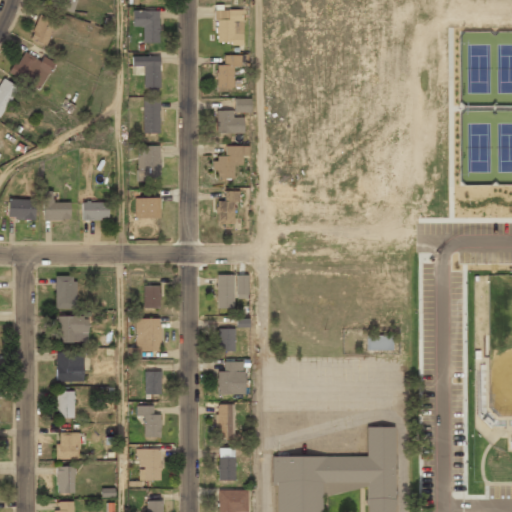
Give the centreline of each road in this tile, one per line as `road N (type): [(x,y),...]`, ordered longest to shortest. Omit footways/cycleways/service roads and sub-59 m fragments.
road 1 (residential): [(187,511),(185,0)]
road 2 (residential): [(24,511),(23,256)]
road 3 (residential): [(0,256),(186,255)]
